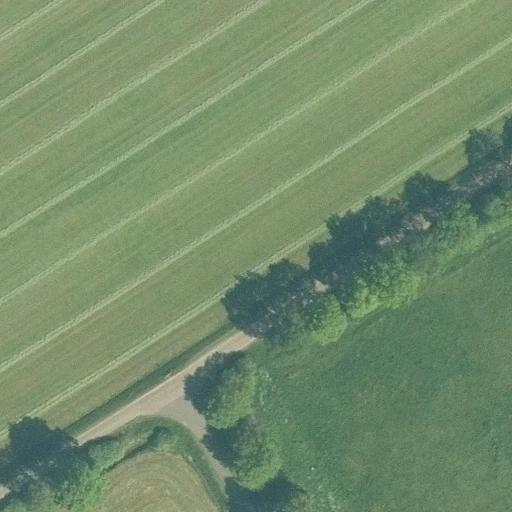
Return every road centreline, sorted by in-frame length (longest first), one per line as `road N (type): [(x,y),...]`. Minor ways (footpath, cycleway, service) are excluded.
road 1 (unclassified): [(175,382),(511,164)]
road 2 (unclassified): [(0,496),(175,382)]
road 3 (unclassified): [(248,511),(175,382)]
